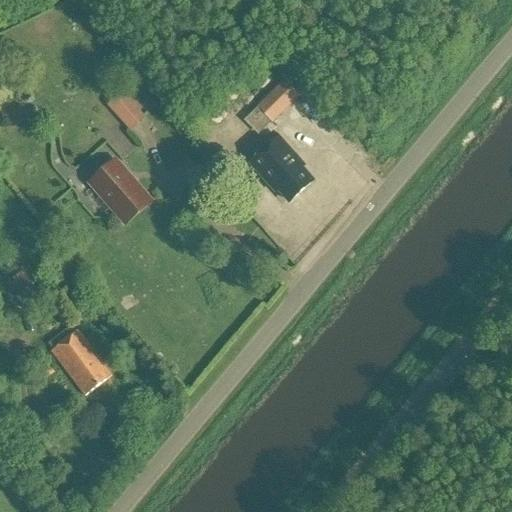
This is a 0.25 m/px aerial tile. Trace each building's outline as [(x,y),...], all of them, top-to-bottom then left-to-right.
[(273,125),(301,99),(286,83),(258,110),(273,125)] [(146,120),(122,94),(107,108),(131,133),(146,120)] [(290,204),(312,184),(301,171),(303,169),(278,141),(251,166),(276,194),(278,192),(290,204)] [(151,204),(115,163),(91,185),(127,226),(151,204)] [(47,293),(29,269),(0,290),(0,292),(16,314),(27,307),(30,312),(39,305),(36,301),(47,293)] [(85,399),(112,378),(78,334),(51,354),(85,399)]
